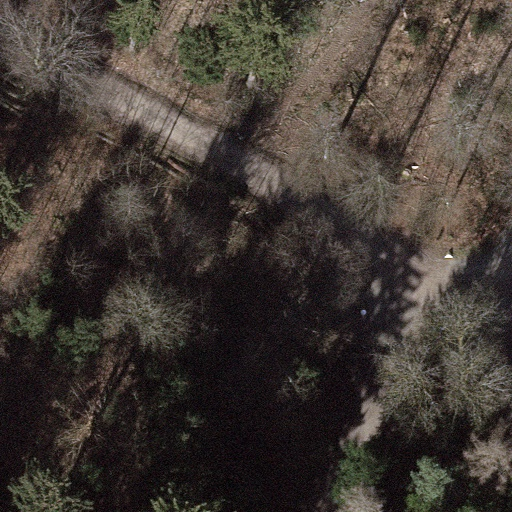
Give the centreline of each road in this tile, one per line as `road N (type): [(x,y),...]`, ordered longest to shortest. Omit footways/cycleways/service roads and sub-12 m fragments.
road 1 (track): [(456,291),(210,147),(0,37)]
road 2 (track): [(322,511),(357,426),(456,291)]
